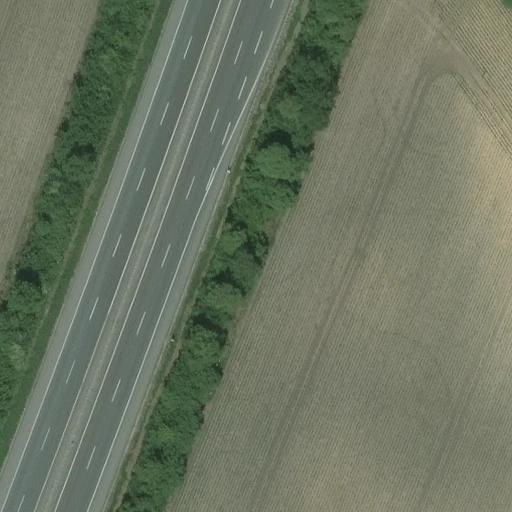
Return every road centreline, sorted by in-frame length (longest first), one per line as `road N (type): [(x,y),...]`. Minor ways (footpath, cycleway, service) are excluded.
road 1 (motorway): [(211,0),(16,511)]
road 2 (motorway): [(74,511),(256,0)]
